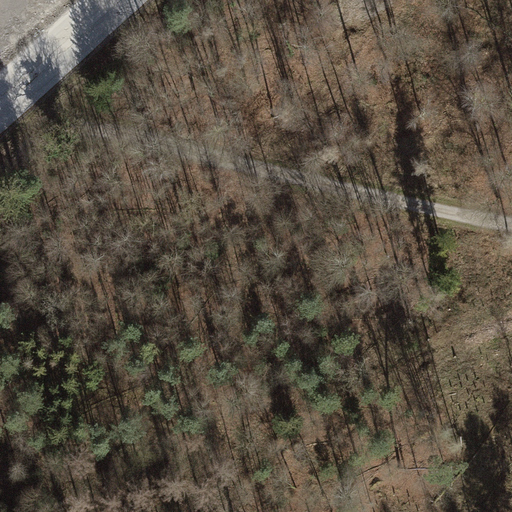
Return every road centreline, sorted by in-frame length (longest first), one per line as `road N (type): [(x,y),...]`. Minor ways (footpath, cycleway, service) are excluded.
road 1 (track): [(61,111),(511,233)]
road 2 (track): [(0,167),(183,0)]
